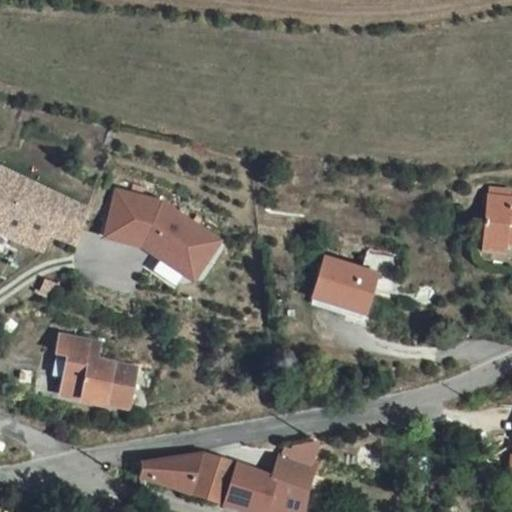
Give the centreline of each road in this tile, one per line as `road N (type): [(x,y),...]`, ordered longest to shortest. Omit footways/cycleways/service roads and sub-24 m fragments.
road 1 (unclassified): [(72,467),(442,394),(511,363)]
road 2 (residential): [(208,511),(72,467)]
